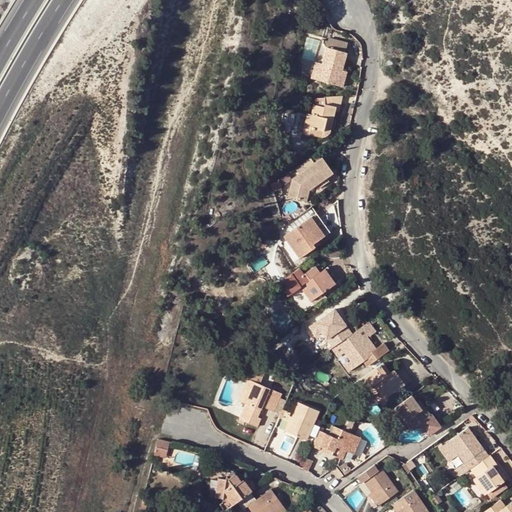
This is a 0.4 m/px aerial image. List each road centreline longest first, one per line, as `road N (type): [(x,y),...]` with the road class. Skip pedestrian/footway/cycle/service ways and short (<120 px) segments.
road 1 (track): [(89,511),(213,0)]
road 2 (residential): [(511,438),(385,305),(366,260),(356,200),(375,94),(361,10)]
road 3 (residential): [(339,511),(314,487),(182,423)]
road 4 (trunk): [(0,127),(79,0)]
